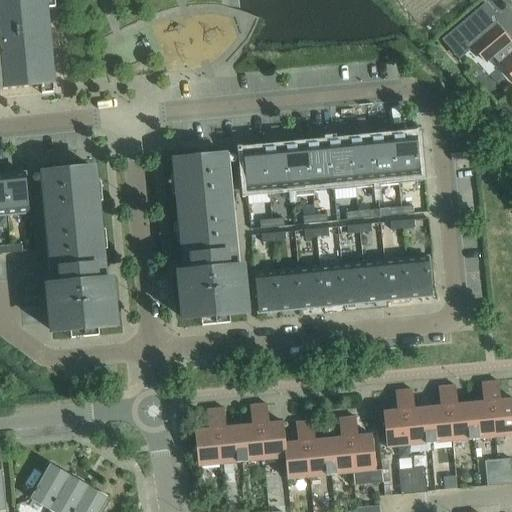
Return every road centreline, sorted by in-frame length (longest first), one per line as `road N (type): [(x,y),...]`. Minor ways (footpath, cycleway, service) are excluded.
road 1 (residential): [(154,359),(458,323),(438,104),(417,91),(140,120)]
road 2 (residential): [(140,120),(154,359)]
road 3 (residential): [(152,408),(0,424)]
road 4 (residential): [(0,133),(140,120)]
